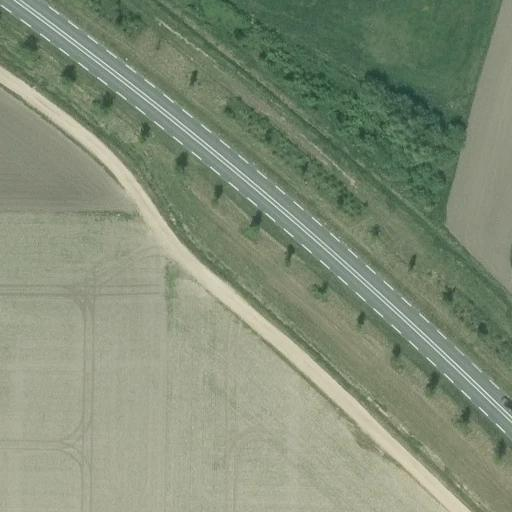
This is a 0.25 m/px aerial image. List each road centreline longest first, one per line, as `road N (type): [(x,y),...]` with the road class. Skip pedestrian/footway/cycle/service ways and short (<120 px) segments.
road 1 (secondary): [(511,423),(315,241),(12,0)]
road 2 (track): [(453,511),(184,263),(123,177),(0,77)]
